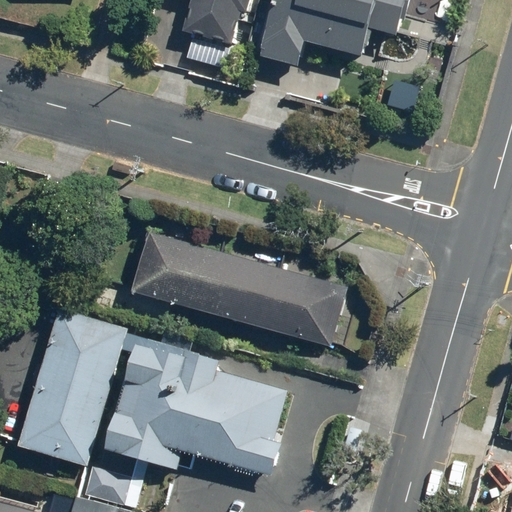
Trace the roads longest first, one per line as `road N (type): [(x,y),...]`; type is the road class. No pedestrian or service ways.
road 1 (residential): [(0,94),(484,230)]
road 2 (tertiary): [(406,511),(484,230)]
